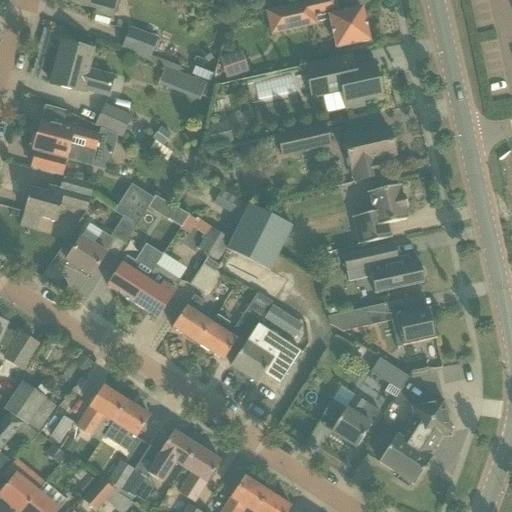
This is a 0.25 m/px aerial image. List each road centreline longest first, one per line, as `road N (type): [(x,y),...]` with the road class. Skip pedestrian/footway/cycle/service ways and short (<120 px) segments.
road 1 (residential): [(348,511),(0,284)]
road 2 (secondary): [(511,356),(470,144)]
road 3 (secondary): [(470,144),(435,4)]
